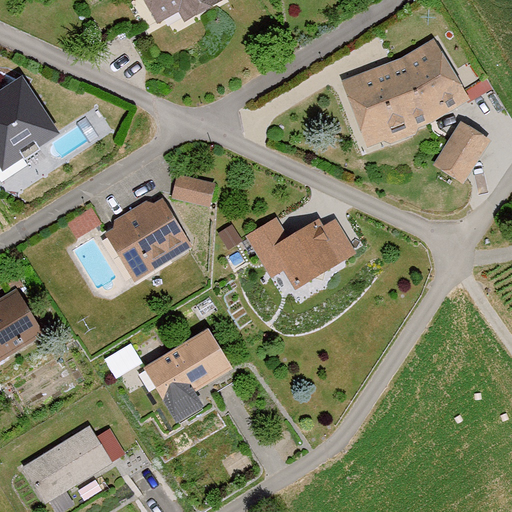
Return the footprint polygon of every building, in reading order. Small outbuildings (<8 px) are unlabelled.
[(148,0),(162,22),(182,10),(189,22),(225,0),(148,0)] [(398,62),(342,84),(366,150),(433,124),(470,104),(434,41),(398,62)] [(22,83),(0,97),(0,167),(3,172),(57,137),(22,83)] [(435,165),(462,184),(489,145),(461,126),(435,165)] [(214,212),(220,186),(180,177),(174,203),(214,212)] [(106,234),(138,283),(196,245),(165,197),(106,234)] [(95,204),(69,217),(77,234),(104,221),(95,204)] [(291,239),(279,219),(250,238),(276,277),(292,267),(306,289),(360,254),(339,221),(324,230),(318,221),(291,239)] [(18,288),(0,299),(0,372),(51,339),(18,288)] [(208,333),(143,373),(176,427),(202,411),(194,396),(232,373),(208,333)] [(107,356),(118,373),(142,358),(132,341),(107,356)] [(115,464),(91,427),(26,469),(50,506),(115,464)]
